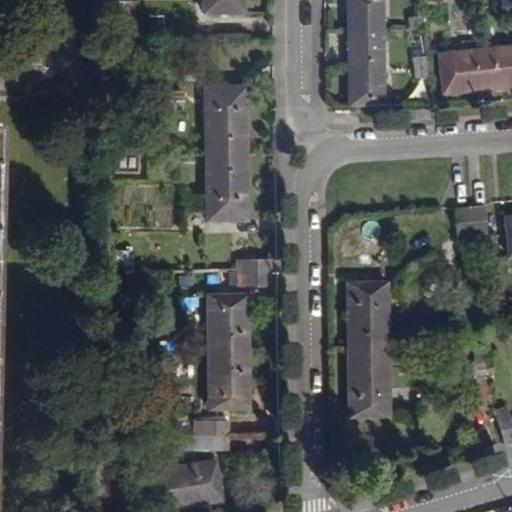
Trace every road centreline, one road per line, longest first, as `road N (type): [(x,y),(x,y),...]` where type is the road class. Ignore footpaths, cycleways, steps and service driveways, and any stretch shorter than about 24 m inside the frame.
road 1 (residential): [(296,149),(303,511)]
road 2 (residential): [(511,130),(296,149)]
road 3 (residential): [(296,149),(292,0)]
